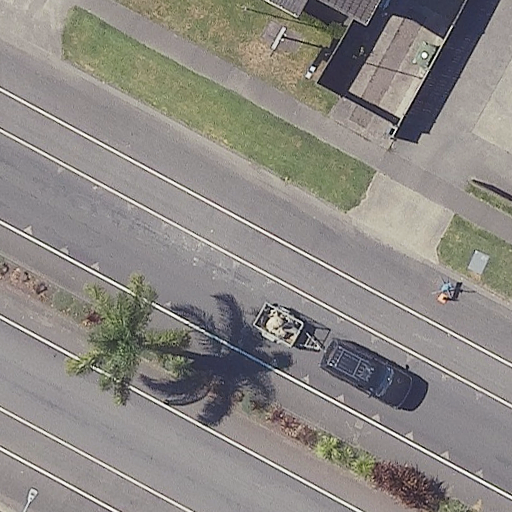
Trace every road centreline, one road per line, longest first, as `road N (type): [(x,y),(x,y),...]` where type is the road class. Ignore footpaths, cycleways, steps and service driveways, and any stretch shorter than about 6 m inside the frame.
road 1 (secondary): [(0,180),(511,457)]
road 2 (secondary): [(270,511),(0,366)]
